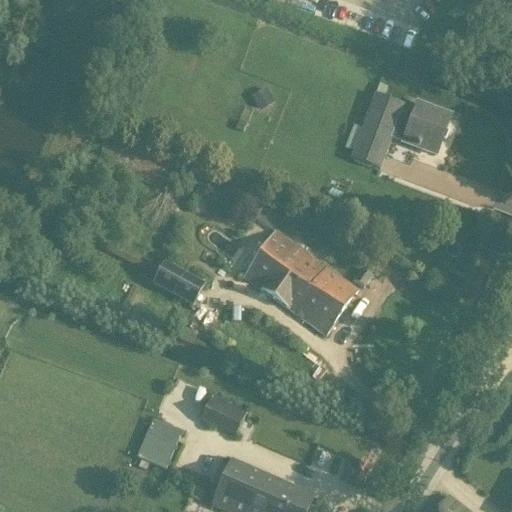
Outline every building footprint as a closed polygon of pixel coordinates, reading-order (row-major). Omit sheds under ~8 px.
[(511,78),(511,61),(500,58),(495,72),(511,78)] [(383,100),(387,89),(379,86),(375,97),(383,100)] [(260,111),(273,103),(266,91),(253,99),(260,111)] [(436,157),(451,119),(417,106),(411,121),(400,116),(403,108),(383,100),(375,97),(351,161),(379,172),(391,140),(436,157)] [(260,257),(243,280),(326,339),(358,293),(276,236),(260,257)] [(193,308),(204,287),(165,266),(154,288),(193,308)] [(363,291),(372,279),(361,271),(353,283),(363,291)] [(254,411),(218,396),(207,424),(242,439),(254,411)] [(154,423),(138,460),(151,466),(166,472),(182,434),(154,423)] [(231,463),(212,508),(220,511),(266,511),(279,483),(231,463)] [(279,483),(266,511),(308,511),(314,499),(279,483)] [(511,511),(511,496),(502,511),(511,511)] [(464,511),(448,499),(437,511),(464,511)]
